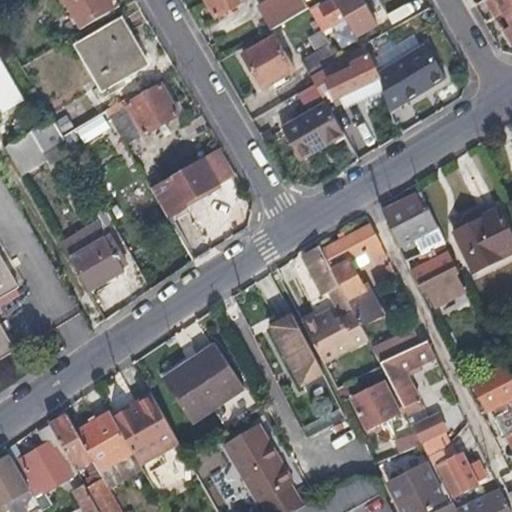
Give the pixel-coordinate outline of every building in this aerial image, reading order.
[(69,0),(85,26),(118,7),(114,0),(69,0)] [(210,0),(219,15),(244,0),(210,0)] [(275,24),(310,4),(307,0),(270,0),(263,4),(275,24)] [(377,24),(363,0),(330,0),(321,5),(333,25),(349,15),(360,34),(377,24)] [(511,0),(488,0),(496,14),(503,9),(511,24),(511,26),(509,28),(511,32),(511,0)] [(147,61),(122,19),(83,42),(92,60),(88,62),(95,75),(100,72),(107,83),(100,87),(105,96),(127,83),(123,76),(147,61)] [(267,85),(297,67),(277,34),(247,51),(267,85)] [(430,39),(379,71),(380,73),(381,74),(392,108),(426,87),(425,84),(435,78),(436,80),(450,72),(430,39)] [(341,57),(332,42),(304,58),(313,72),(341,57)] [(366,42),(341,57),(313,72),(317,79),(328,99),(380,73),(379,71),(366,42)] [(8,57),(0,61),(0,104),(27,89),(8,57)] [(148,133),(184,113),(166,84),(132,104),(148,133)] [(303,155),(346,129),(329,99),(285,125),(303,155)] [(104,115),(72,128),(79,145),(111,132),(104,115)] [(67,135),(56,117),(35,130),(47,150),(69,138),(67,135)] [(231,164),(220,146),(208,154),(218,171),(231,164)] [(208,154),(155,185),(171,213),(190,203),(188,201),(223,181),(218,171),(208,154)] [(417,193),(383,209),(391,227),(395,225),(403,243),(433,227),(417,193)] [(171,213),(174,218),(192,208),(190,203),(171,213)] [(511,248),(511,231),(500,204),(483,211),(484,216),(455,228),(472,266),(511,248)] [(388,254),(372,222),(329,245),(352,292),(350,293),(352,297),(358,308),(362,316),(382,307),(369,279),(365,281),(352,255),(363,250),(369,264),(388,254)] [(72,256),(89,287),(124,266),(107,236),(72,256)] [(349,290),(324,241),(306,250),(326,290),(329,289),(334,297),(349,290)] [(457,265),(450,250),(411,269),(418,284),(457,265)] [(0,320),(0,296),(20,285),(0,252),(0,358),(17,349),(0,320)] [(434,304),(463,290),(454,272),(426,286),(434,304)] [(326,319),(340,312),(335,304),(321,311),(326,319)] [(362,316),(358,308),(346,314),(359,340),(370,334),(362,316)] [(359,340),(346,314),(343,316),(340,312),(326,319),(321,311),(308,318),(327,356),(359,340)] [(321,372),(292,315),(266,326),(281,355),(295,347),(300,358),(295,361),(305,380),(321,372)] [(376,345),(382,357),(420,338),(414,326),(376,345)] [(384,361),(384,362),(407,408),(421,399),(406,370),(435,354),(428,338),(384,361)] [(190,421),(240,383),(210,342),(159,381),(190,421)] [(508,436),(511,433),(511,376),(506,365),(472,382),(483,408),(504,399),(509,409),(498,415),(508,436)] [(401,412),(385,379),(351,396),(367,429),(401,412)] [(178,441),(151,393),(112,415),(131,452),(137,462),(159,451),(178,441)] [(112,415),(109,411),(74,430),(91,459),(98,471),(131,452),(112,415)] [(438,411),(414,423),(416,426),(422,439),(446,427),(438,411)] [(65,415),(47,423),(74,468),(91,459),(74,430),(65,415)] [(252,502),(257,500),(286,483),(288,482),(255,422),(219,444),(252,502)] [(395,436),(401,449),(422,439),(416,426),(395,436)] [(15,459),(31,488),(36,497),(71,477),(51,439),(15,459)] [(438,453),(431,457),(449,495),(476,483),(475,480),(486,475),(478,458),(467,463),(461,451),(456,453),(452,445),(449,445),(448,441),(436,447),(438,453)] [(36,497),(31,488),(15,459),(11,451),(0,457),(0,504),(9,500),(12,504),(9,505),(13,511),(35,511),(42,508),(36,497)] [(159,451),(137,462),(144,475),(165,464),(159,451)] [(416,511),(445,498),(428,463),(396,478),(399,485),(392,488),(404,511),(416,511)] [(286,511),(342,511),(381,490),(368,465),(299,505),(286,511)] [(85,487),(99,511),(121,511),(101,478),(85,487)] [(257,500),(264,511),(286,511),(299,505),(286,483),(257,500)] [(72,491),(83,511),(97,511),(99,511),(85,487),(83,485),(72,491)] [(498,487),(491,490),(496,500),(502,497),(498,487)] [(491,490),(455,507),(457,511),(508,511),(502,497),(496,500),(491,490)]
